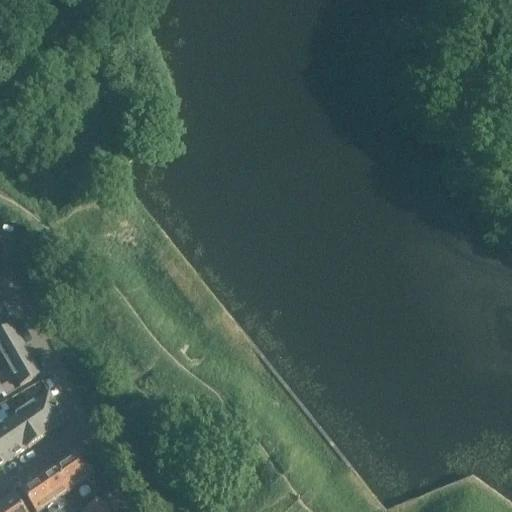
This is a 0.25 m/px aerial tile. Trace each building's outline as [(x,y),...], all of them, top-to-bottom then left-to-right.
[(35,223),(29,222),(25,239),(13,250),(20,259),(37,255),(38,254),(39,254),(40,252),(46,252),(50,251),(55,249),(59,247),(63,245),(67,242),(74,236),(94,219),(84,207),(84,206),(84,204),(83,203),(60,221),(48,228),(45,229),(43,229),(42,227),(40,226),(39,225),(38,224),(37,224),(35,223)] [(13,326),(9,328),(0,333),(0,354),(5,363),(27,350),(13,326)] [(41,375),(27,350),(5,363),(19,388),(41,375)] [(191,363),(181,350),(122,391),(127,398),(131,403),(191,363)] [(0,395),(5,392),(6,395),(17,388),(14,383),(3,389),(0,383),(0,395)] [(30,406),(50,434),(66,422),(49,393),(30,406)] [(30,448),(50,434),(30,406),(10,420),(30,448)] [(28,450),(30,448),(10,420),(0,426),(0,446),(10,461),(27,449),(28,450)] [(0,467),(10,461),(0,446),(0,467)] [(70,491),(77,487),(93,476),(83,455),(78,454),(55,469),(70,491)] [(71,511),(61,497),(70,491),(55,469),(38,480),(59,511),(71,511)] [(48,511),(59,511),(38,480),(21,491),(35,511),(39,511),(46,508),(48,511)] [(239,490),(214,510),(214,511),(260,511),(269,505),(254,486),(243,496),(239,490)] [(24,511),(16,500),(14,497),(0,506),(0,510),(1,511),(24,511)] [(112,511),(106,500),(82,511),(112,511)]
